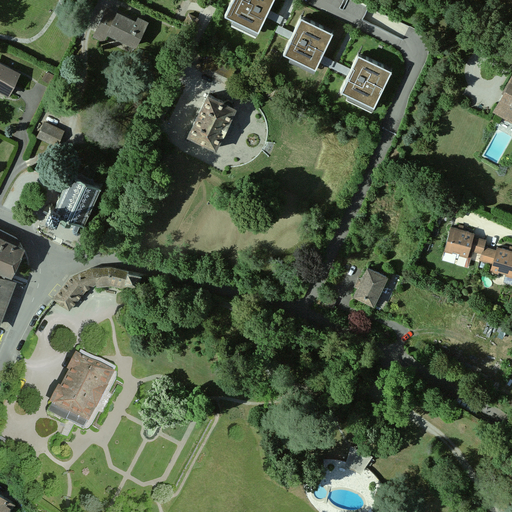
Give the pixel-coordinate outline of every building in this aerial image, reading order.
[(231,0),(225,13),(259,29),(273,0),(231,0)] [(138,48),(150,21),(140,16),(138,20),(108,6),(93,37),(105,42),(109,34),(138,48)] [(334,30),(302,15),(284,51),(317,67),(334,30)] [(359,52),(341,89),(375,105),(393,68),(359,52)] [(209,54),(201,70),(226,82),(234,66),(209,54)] [(21,73),(0,62),(0,91),(9,96),(21,73)] [(511,73),(494,106),(511,116),(511,73)] [(205,90),(184,134),(214,149),(236,105),(205,90)] [(45,121),(39,135),(57,144),(64,130),(45,121)] [(78,177),(73,174),(69,181),(57,209),(51,207),(46,218),(48,219),(46,223),(56,228),(58,223),(64,225),(81,233),(102,188),(93,184),(92,181),(96,172),(94,169),(89,166),(86,168),(81,175),(78,177)] [(470,249),(481,252),(485,245),(486,239),(474,235),(475,232),(451,225),(444,250),(452,253),(453,251),(460,252),(459,255),(467,257),(470,249)] [(0,238),(6,241),(18,246),(21,240),(0,230),(0,238)] [(6,241),(0,254),(0,274),(12,280),(25,249),(18,246),(6,241)] [(496,249),(485,245),(481,252),(480,260),(492,263),(490,270),(499,273),(499,271),(506,272),(506,275),(511,276),(511,249),(497,246),(496,249)] [(387,276),(367,265),(352,295),(373,305),(387,276)] [(63,288),(55,299),(71,311),(87,291),(98,285),(98,287),(113,286),(143,293),(148,275),(113,267),(92,268),(72,277),(63,288)] [(12,280),(0,274),(0,329),(17,283),(17,282),(12,280)] [(335,314),(340,303),(324,295),(319,306),(335,314)] [(117,383),(76,360),(66,377),(70,379),(61,395),(59,394),(50,411),(89,432),(117,383)] [(372,456),(350,445),(345,466),(360,473),(372,456)] [(0,511),(5,511),(15,501),(0,491),(0,511)]
